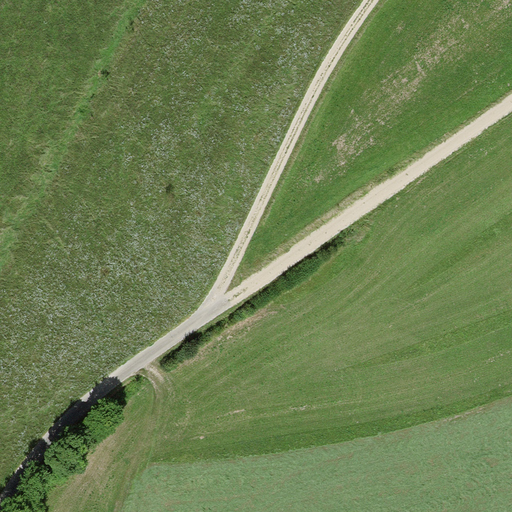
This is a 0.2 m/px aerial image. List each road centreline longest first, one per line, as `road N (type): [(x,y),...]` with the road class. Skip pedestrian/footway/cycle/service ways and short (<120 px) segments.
road 1 (track): [(511,102),(212,308)]
road 2 (track): [(212,308),(304,102),(366,0)]
road 3 (track): [(0,504),(76,410),(212,308)]
road 4 (track): [(115,511),(157,384),(141,358)]
